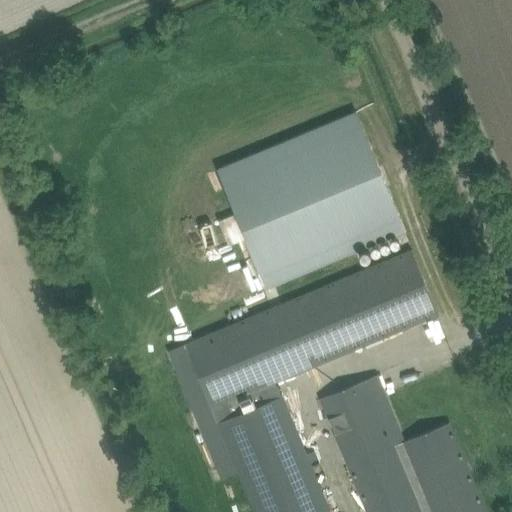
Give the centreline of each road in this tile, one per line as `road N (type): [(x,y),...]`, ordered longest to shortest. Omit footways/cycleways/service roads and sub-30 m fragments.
road 1 (unclassified): [(511,299),(383,0)]
road 2 (unclassified): [(0,68),(159,0)]
